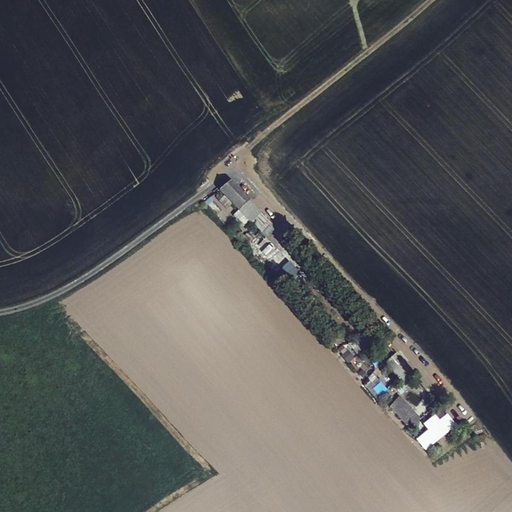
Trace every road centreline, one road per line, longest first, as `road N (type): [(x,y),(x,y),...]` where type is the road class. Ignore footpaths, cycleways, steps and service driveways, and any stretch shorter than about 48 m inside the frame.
road 1 (unclassified): [(0,312),(91,273),(237,158)]
road 2 (track): [(237,158),(429,0)]
